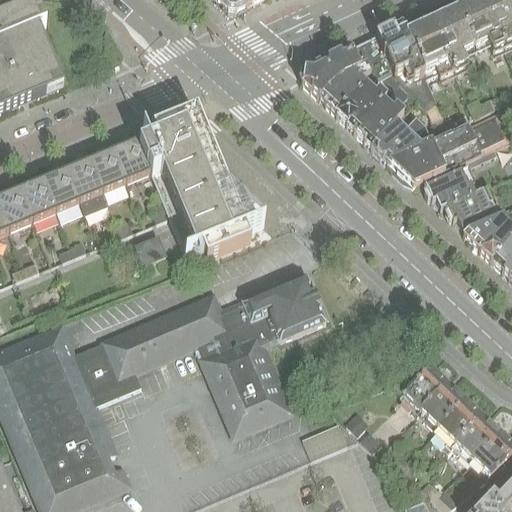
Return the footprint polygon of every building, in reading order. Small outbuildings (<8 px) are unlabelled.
[(260,0),(259,0),(212,0),(211,2),(226,18),(226,20),(234,20),(233,19),(260,0)] [(511,44),(508,36),(511,33),(511,6),(509,0),(498,0),(482,7),(502,52),(511,47),(511,44)] [(0,120),(61,95),(53,77),(37,37),(28,15),(26,10),(25,9),(25,7),(0,17),(0,120)] [(482,7),(458,19),(472,52),(484,46),(490,58),(502,52),(482,7)] [(458,19),(431,31),(451,76),(462,70),(458,60),(472,52),(458,19)] [(431,31),(406,43),(423,84),(432,79),(434,83),(451,76),(431,31)] [(343,58),(350,74),(355,86),(362,92),(364,91),(367,89),(370,91),(381,86),(392,99),(398,92),(424,114),(432,106),(423,84),(406,43),(403,38),(395,42),(391,35),(374,43),(343,58)] [(345,77),(350,74),(343,58),(319,69),(301,78),(298,90),(316,106),(329,93),(345,77)] [(362,92),(355,86),(350,74),(345,77),(329,93),(316,106),(333,123),(362,92)] [(364,91),(362,92),(333,123),(350,139),(379,108),(383,104),(370,91),(367,89),(364,91)] [(350,139),(367,154),(391,131),(401,121),(383,104),(379,108),(350,139)] [(466,109),(473,125),(494,117),(489,105),(479,109),(477,105),(466,109)] [(420,190),(468,167),(477,163),(486,159),(493,155),(511,147),(498,118),(469,131),(464,120),(444,130),(449,140),(429,150),(429,149),(384,170),(412,194),(420,190)] [(367,154),(384,170),(429,149),(424,136),(423,135),(413,127),(401,140),(391,131),(367,154)] [(149,180),(167,224),(220,201),(192,131),(147,150),(142,137),(141,138),(145,149),(146,150),(138,153),(149,180)] [(149,180),(138,153),(146,150),(145,149),(137,152),(134,144),(133,145),(134,148),(112,158),(110,154),(125,190),(147,181),(149,180)] [(101,200),(125,190),(110,154),(109,154),(111,158),(89,167),(87,163),(86,164),(101,200)] [(495,161),(493,155),(486,159),(488,164),(495,161)] [(479,168),(488,164),(486,159),(477,163),(479,168)] [(468,167),(470,173),(479,168),(477,163),(468,167)] [(63,173),(78,210),(101,200),(86,164),(87,168),(65,177),(63,173)] [(54,219),(78,210),(63,173),(62,174),(64,177),(42,187),(40,183),(39,183),(54,219)] [(437,217),(442,214),(473,200),(468,189),(473,187),(466,173),(422,193),(423,195),(421,200),(424,207),(433,207),(437,217)] [(17,192),(16,193),(31,229),(54,219),(39,183),(41,187),(18,196),(17,192)] [(0,219),(8,239),(31,229),(16,193),(17,197),(0,203),(0,219)] [(479,197),(473,200),(442,214),(443,217),(442,220),(445,228),(449,228),(449,230),(453,228),(458,237),(493,221),(488,212),(495,210),(488,193),(479,197)] [(225,199),(220,201),(167,224),(183,264),(263,232),(262,230),(261,231),(224,196),(224,197),(225,198),(225,199)] [(155,230),(166,225),(162,216),(151,221),(155,230)] [(460,241),(487,267),(511,241),(511,230),(510,229),(511,226),(511,217),(461,240),(460,241)] [(120,245),(131,240),(128,230),(116,235),(120,245)] [(108,249),(120,245),(116,235),(104,240),(108,249)] [(511,241),(487,267),(490,270),(492,270),(493,272),(493,273),(494,274),(496,275),(497,276),(498,276),(499,278),(505,285),(511,277),(511,241)] [(164,263),(157,244),(134,253),(142,272),(164,263)] [(73,264),(85,259),(81,250),(69,255),(73,264)] [(61,269),(73,264),(69,255),(57,259),(61,269)] [(26,283),(38,278),(34,269),(22,274),(26,283)] [(14,288),(26,283),(22,274),(10,279),(14,288)] [(233,443),(292,419),(264,351),(276,346),(277,348),(324,329),(305,282),(220,318),(214,302),(73,361),(60,333),(0,357),(0,421),(39,511),(83,511),(129,493),(122,476),(113,480),(107,465),(116,461),(95,414),(141,394),(134,380),(196,353),(233,443)] [(400,406),(418,423),(445,396),(427,379),(400,406)] [(418,423),(435,439),(462,412),(445,396),(418,423)] [(435,439),(453,456),(480,428),(462,412),(435,439)] [(353,422),(344,431),(356,442),(364,433),(353,422)] [(453,456),(470,472),(497,445),(480,428),(453,456)] [(301,445),(310,467),(346,452),(338,430),(301,445)] [(372,460),(376,456),(381,451),(369,439),(360,448),(372,460)] [(511,462),(511,458),(497,445),(470,472),(487,488),(511,462)] [(384,465),(397,477),(406,467),(393,455),(384,465)] [(410,489),(411,488),(419,479),(406,467),(397,477),(410,489)] [(0,511),(17,511),(0,469),(0,511)] [(420,498),(432,509),(438,503),(441,500),(429,489),(420,498)] [(511,511),(511,489),(495,506),(490,501),(480,511),(511,511)] [(447,511),(438,503),(432,509),(435,511),(447,511)]
